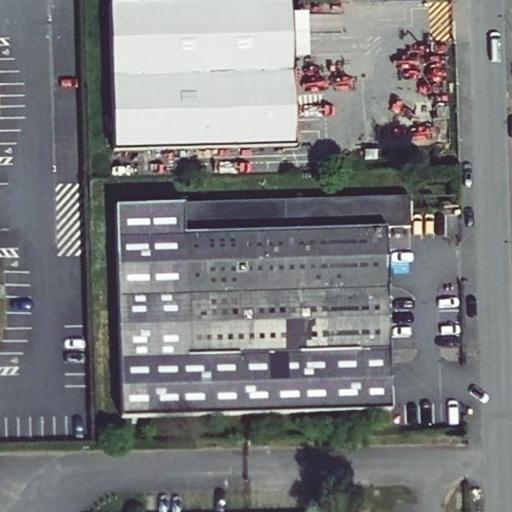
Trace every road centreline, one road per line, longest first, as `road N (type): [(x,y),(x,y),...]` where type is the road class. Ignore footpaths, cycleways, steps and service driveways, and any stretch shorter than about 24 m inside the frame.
road 1 (residential): [(483,0),(499,511)]
road 2 (unknown): [(498,462),(72,479),(54,511)]
road 3 (unknown): [(484,15),(401,40),(368,65),(349,145)]
